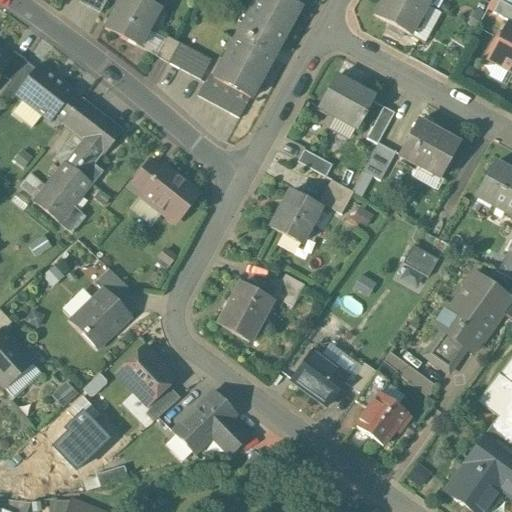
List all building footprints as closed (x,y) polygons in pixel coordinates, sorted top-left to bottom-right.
[(107,0),(80,0),(80,2),(101,14),(107,0)] [(142,0),(121,0),(105,30),(139,48),(160,9),(142,0)] [(257,0),(214,79),(250,99),(251,99),(301,8),(285,0),(257,0)] [(384,0),(375,17),(410,36),(429,0),(384,0)] [(511,7),(501,1),(494,14),(511,23),(511,7)] [(511,32),(495,63),(511,72),(511,32)] [(168,37),(157,57),(170,64),(180,44),(168,37)] [(212,61),(181,44),(170,64),(201,81),(212,61)] [(15,52),(9,60),(10,61),(1,74),(12,82),(26,61),(26,60),(15,52)] [(9,60),(0,53),(0,76),(1,74),(10,61),(9,60)] [(12,82),(5,92),(14,99),(17,95),(16,94),(36,70),(26,61),(12,82)] [(74,94),(39,66),(36,70),(16,94),(17,95),(52,122),(57,116),(66,123),(82,103),(73,95),(74,94)] [(250,99),(214,79),(209,76),(198,97),(240,119),(250,99)] [(336,77),(319,109),(357,130),(363,120),(364,120),(366,116),(366,115),(375,98),(336,77)] [(122,132),(84,101),(82,103),(66,123),(65,125),(85,141),(85,140),(95,148),(102,154),(104,155),(122,132)] [(395,114),(384,108),(373,129),(384,134),(395,114)] [(459,144),(418,122),(399,156),(440,179),(459,144)] [(85,141),(67,164),(83,178),(93,166),(102,154),(95,148),(85,140),(85,141)] [(396,153),(378,144),(363,172),(381,181),(396,153)] [(333,166),(305,151),(298,163),(326,178),(333,166)] [(150,162),(133,183),(144,192),(161,170),(150,162)] [(66,163),(35,203),(60,224),(61,224),(74,208),(92,185),(83,178),(67,164),(66,163)] [(511,173),(494,164),(476,197),(477,198),(470,210),(487,219),(494,207),(511,216),(511,173)] [(93,166),(83,178),(92,185),(93,184),(88,181),(97,170),(93,166)] [(144,192),(141,195),(162,212),(161,213),(175,224),(184,214),(189,214),(192,210),(191,204),(200,194),(185,183),(185,184),(164,167),(161,170),(144,192)] [(21,186),(32,195),(41,182),(30,173),(21,186)] [(354,193),(332,181),(320,203),(342,215),(354,193)] [(291,192),(271,229),(301,245),(321,208),(291,192)] [(86,218),(74,208),(61,224),(73,235),(86,218)] [(439,261),(413,246),(403,264),(429,278),(439,261)] [(175,258),(166,251),(160,258),(170,265),(175,258)] [(133,292),(109,270),(95,283),(103,292),(104,291),(119,306),(133,292)] [(476,274),(452,308),(447,305),(432,325),(442,333),(467,350),(472,354),(502,313),(511,299),(508,297),(476,274)] [(305,286),(286,276),(274,297),(293,308),(305,286)] [(241,285),(219,326),(250,343),(273,302),(241,285)] [(95,303),(83,315),(81,313),(72,322),(98,349),(130,318),(119,306),(104,291),(103,292),(93,301),(95,303)] [(511,292),(508,297),(511,299),(502,313),(511,320),(511,292)] [(0,310),(0,333),(2,331),(3,332),(12,324),(0,310)] [(350,332),(330,317),(322,328),(342,343),(350,332)] [(0,333),(0,382),(6,389),(32,364),(3,332),(2,331),(0,333)] [(467,350),(442,333),(425,356),(450,374),(467,350)] [(145,348),(118,374),(149,405),(169,386),(176,379),(145,348)] [(312,352),(292,380),(329,406),(348,379),(312,352)] [(392,352),(384,363),(429,398),(438,387),(392,352)] [(511,359),(499,377),(498,376),(478,404),(499,418),(486,435),(511,454),(511,359)] [(365,364),(349,386),(361,395),(377,373),(365,364)] [(361,395),(356,402),(369,411),(381,395),(390,382),(377,373),(361,395)] [(83,388),(90,397),(108,383),(101,374),(83,388)] [(70,383),(53,391),(60,405),(77,397),(70,383)] [(169,386),(149,405),(152,409),(146,414),(154,423),(181,399),(169,386)] [(214,391),(172,432),(196,456),(214,438),(231,455),(248,438),(231,421),(237,415),(214,391)] [(369,411),(357,427),(383,447),(407,415),(381,395),(369,411)] [(78,424),(65,410),(48,425),(61,439),(78,424)] [(48,425),(11,462),(27,479),(65,443),(61,439),(48,425)] [(95,433),(77,449),(84,456),(101,440),(95,433)] [(511,454),(486,435),(485,435),(463,465),(465,466),(446,493),(467,509),(487,483),(511,500),(511,454)] [(275,467),(255,452),(239,473),(259,489),(275,467)] [(124,464),(97,475),(102,488),(129,477),(124,464)] [(94,511),(71,503),(67,511),(94,511)]
